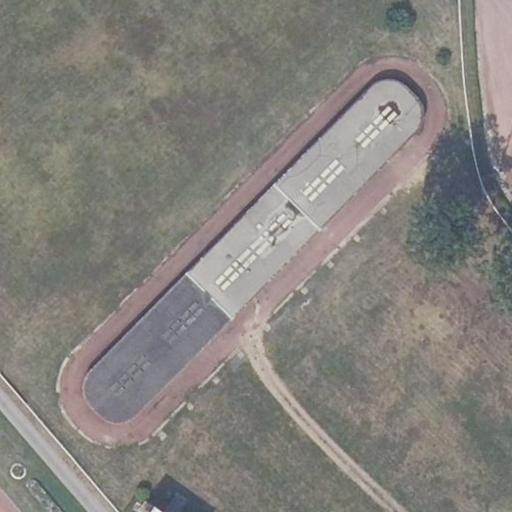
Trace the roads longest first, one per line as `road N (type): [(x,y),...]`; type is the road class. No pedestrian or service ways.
road 1 (unknown): [(394,511),(284,405),(260,364),(258,318),(432,138),(438,111),(419,77),(380,63),(76,361),(73,403),(96,434),(135,441)]
road 2 (unknown): [(135,441),(258,318)]
